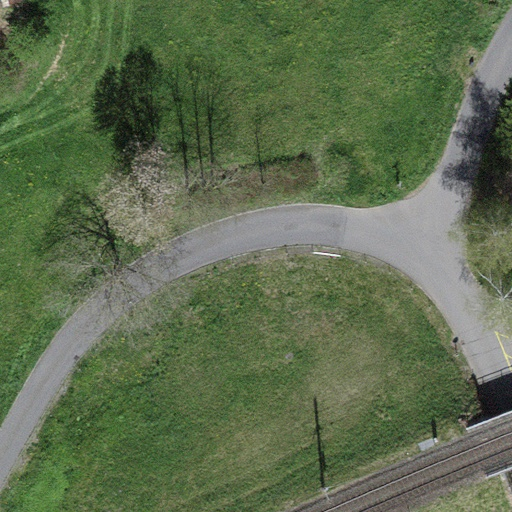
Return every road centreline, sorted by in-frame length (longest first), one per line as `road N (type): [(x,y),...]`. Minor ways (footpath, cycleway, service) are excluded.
road 1 (residential): [(0,459),(93,311),(188,245),(270,221),(327,219),(403,240),(428,260)]
road 2 (unclassified): [(428,260),(492,68),(511,35)]
road 3 (residential): [(428,260),(485,350),(511,420)]
